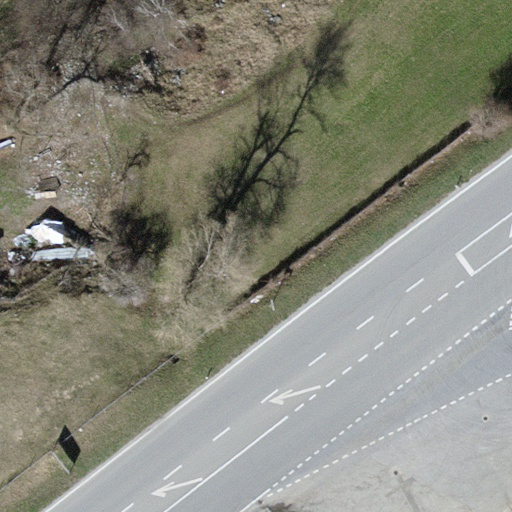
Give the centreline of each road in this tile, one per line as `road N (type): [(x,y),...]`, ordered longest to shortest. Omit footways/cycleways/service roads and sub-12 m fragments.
road 1 (primary): [(342,359),(146,511)]
road 2 (primary): [(511,232),(342,359)]
road 3 (residential): [(342,359),(511,329)]
